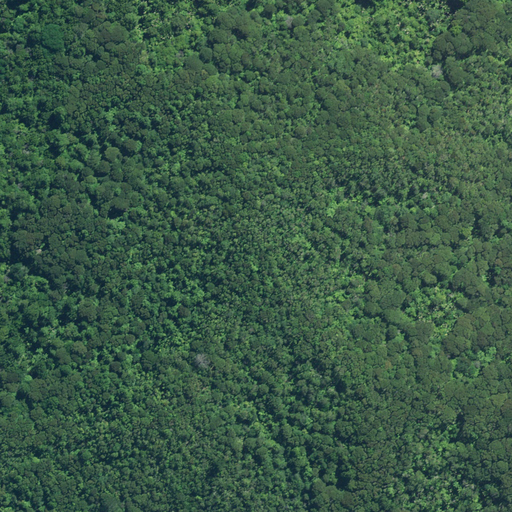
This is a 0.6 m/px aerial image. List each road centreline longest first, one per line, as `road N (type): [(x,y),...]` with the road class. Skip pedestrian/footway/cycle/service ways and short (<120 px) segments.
road 1 (track): [(29,511),(11,461),(19,436),(32,426),(173,407),(191,396),(246,296),(243,232)]
road 2 (track): [(89,0),(105,45),(217,180),(243,232)]
